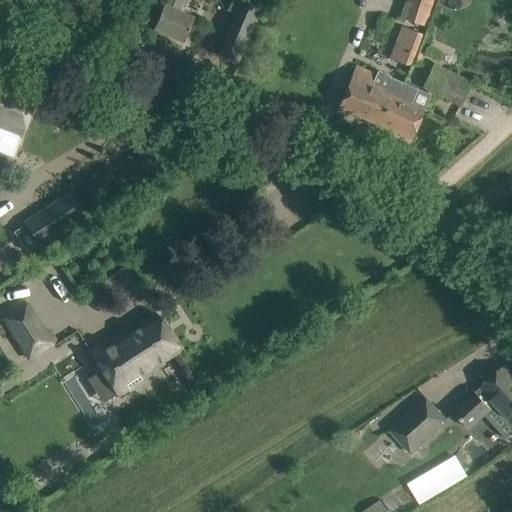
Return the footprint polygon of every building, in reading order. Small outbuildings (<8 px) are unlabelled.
[(165,0),(161,11),(153,30),(183,42),(194,17),(181,11),(186,0),(165,0)] [(234,14),(217,55),(238,64),(263,5),(250,0),(243,18),(234,14)] [(405,0),(399,17),(426,28),(435,0),(405,0)] [(401,26),(389,59),(411,67),(423,34),(401,26)] [(338,108),(378,125),(391,96),(386,94),(391,80),(403,86),(404,84),(390,77),(387,84),(376,80),(378,75),(356,65),(338,108)] [(424,88),(460,106),(469,88),(433,70),(424,88)] [(0,79),(0,130),(19,139),(37,94),(0,79)] [(407,85),(404,84),(403,86),(391,80),(386,94),(391,96),(378,125),(411,139),(424,110),(410,104),(417,89),(407,85)] [(70,192),(24,222),(39,246),(86,216),(70,192)] [(26,303),(1,319),(27,360),(52,344),(26,303)] [(142,325),(129,335),(125,328),(90,349),(97,361),(117,395),(136,383),(159,370),(157,366),(181,351),(160,315),(142,325)] [(496,405),(502,412),(511,422),(511,372),(505,365),(454,412),(470,429),(491,410),(496,405)] [(390,432),(410,454),(447,421),(427,399),(390,432)] [(455,457),(420,478),(429,494),(464,473),(455,457)]
